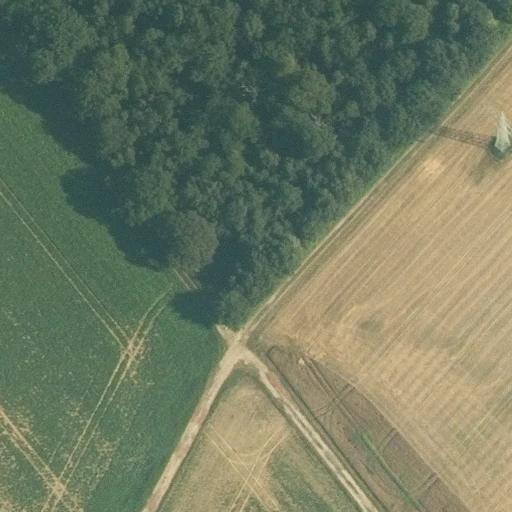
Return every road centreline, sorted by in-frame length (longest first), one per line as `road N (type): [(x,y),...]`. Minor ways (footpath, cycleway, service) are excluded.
road 1 (track): [(511,51),(235,344)]
road 2 (track): [(0,50),(235,344)]
road 3 (track): [(235,344),(370,511)]
road 4 (track): [(235,344),(146,511)]
